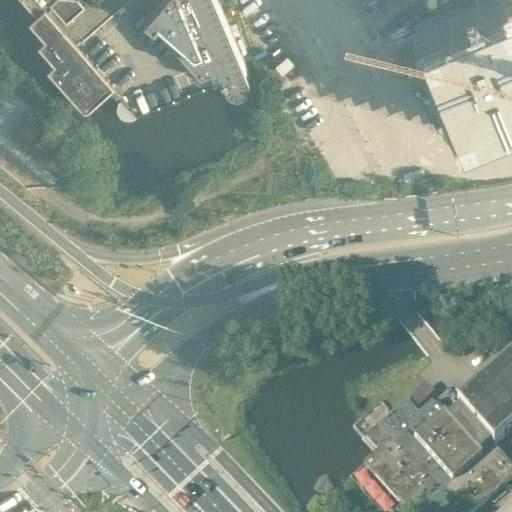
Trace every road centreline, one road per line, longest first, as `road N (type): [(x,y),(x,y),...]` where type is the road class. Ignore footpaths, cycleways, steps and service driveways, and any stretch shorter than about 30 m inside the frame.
road 1 (tertiary): [(511,199),(313,237),(227,268)]
road 2 (tertiary): [(296,289),(511,253)]
road 3 (tertiary): [(123,413),(218,326),(296,289)]
road 4 (tertiary): [(227,268),(65,245)]
road 5 (unknown): [(470,12),(467,27),(511,141)]
road 6 (primary): [(218,511),(123,413)]
road 7 (tertiary): [(169,303),(296,289)]
road 8 (primary): [(89,379),(0,295)]
road 9 (tertiary): [(65,245),(112,283),(169,303)]
